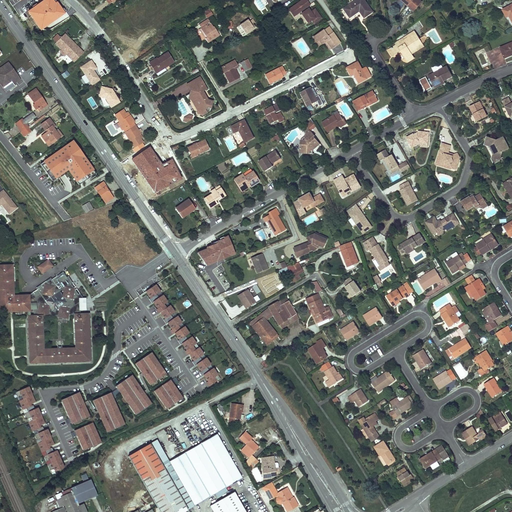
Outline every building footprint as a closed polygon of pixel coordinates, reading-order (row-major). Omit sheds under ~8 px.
[(30,0),(33,4),(38,13),(42,22),(53,17),(49,10),(43,0),(30,0)] [(314,23),(321,18),(315,9),(311,12),(307,7),(309,5),(306,0),(302,0),(292,8),(297,14),(300,11),(302,13),(302,14),(308,23),(312,20),(314,23)] [(373,12),(364,0),(356,0),(344,9),(350,17),(358,12),(358,11),(360,10),(365,17),(373,12)] [(403,0),(409,4),(408,5),(414,11),(422,2),(419,0),(403,0)] [(511,4),(503,9),(507,17),(510,15),(511,16),(510,17),(511,20),(511,4)] [(213,14),(209,9),(204,12),(207,17),(213,14)] [(430,22),(426,16),(419,20),(423,27),(430,22)] [(213,27),(208,19),(199,24),(201,28),(206,37),(205,38),(208,42),(220,35),(214,26),(213,27)] [(254,28),(248,19),(239,25),(245,34),(254,28)] [(329,26),(324,30),(328,36),(333,32),(329,26)] [(321,44),(324,42),(326,41),(331,48),(340,42),(333,32),(328,36),(324,30),(313,37),(317,42),(319,40),(321,44)] [(415,31),(402,38),(404,40),(397,44),(388,50),(392,56),(400,51),(403,55),(405,53),(409,60),(414,57),(412,54),(411,52),(423,44),(423,43),(426,41),(425,40),(427,39),(425,35),(420,39),(415,31)] [(83,52),(64,34),(61,37),(58,34),(54,38),(56,42),(55,43),(62,50),(59,52),(64,57),(65,56),(68,59),(71,56),(75,60),(83,52)] [(511,42),(500,47),(505,58),(511,54),(511,42)] [(336,54),(343,50),(340,44),(333,48),(336,54)] [(424,46),(423,44),(411,52),(412,54),(424,46)] [(150,63),(157,75),(166,70),(165,68),(173,62),(167,53),(157,59),(158,60),(156,62),(154,60),(150,63)] [(100,80),(95,73),(94,72),(93,71),(97,68),(91,60),(80,68),(92,85),(100,80)] [(222,67),(225,72),(229,82),(239,77),(235,68),(238,66),(235,60),(222,67)] [(245,70),(249,68),(245,60),(241,62),(245,70)] [(358,62),(357,62),(347,67),(352,75),(355,74),(359,82),(371,76),(367,67),(363,69),(358,62)] [(432,67),(433,73),(443,68),(441,63),(432,67)] [(0,70),(0,71),(0,70),(0,80),(1,80),(5,86),(11,81),(14,84),(21,79),(12,67),(9,69),(6,65),(0,68),(0,70)] [(453,76),(447,65),(443,68),(433,73),(428,75),(434,87),(442,82),(441,81),(443,80),(444,81),(445,81),(453,76)] [(286,73),(283,66),(265,75),(269,83),(283,76),(283,75),(286,73)] [(199,108),(197,112),(197,113),(203,115),(204,112),(206,113),(210,111),(213,101),(207,100),(202,90),(206,88),(200,77),(188,84),(191,90),(193,91),(193,93),(190,93),(190,94),(186,96),(187,98),(190,98),(194,99),(199,108)] [(446,83),(445,81),(444,81),(443,80),(441,81),(442,82),(434,87),(435,89),(446,83)] [(121,102),(115,93),(114,93),(112,90),(112,89),(102,87),(100,97),(106,98),(112,107),(121,102)] [(305,96),(310,105),(318,101),(320,105),(323,104),(319,95),(316,97),(311,88),(301,93),(303,97),(305,96)] [(47,106),(36,89),(28,94),(35,104),(33,106),(36,109),(38,108),(40,111),(47,106)] [(366,107),(366,106),(365,105),(378,99),(373,91),(353,101),(358,111),(366,107)] [(511,118),(511,117),(511,103),(509,97),(502,101),(511,118)] [(194,99),(190,98),(197,112),(199,108),(194,99)] [(479,102),(470,107),(474,115),(475,114),(479,120),(487,116),(479,102)] [(273,106),(266,110),(268,114),(267,115),(271,123),(279,120),(280,122),(284,120),(280,112),(276,114),(275,111),(280,109),(277,104),(273,106)] [(124,129),(127,127),(134,123),(135,122),(130,115),(128,116),(126,113),(124,109),(115,115),(120,122),(124,129)] [(16,123),(22,132),(23,131),(28,127),(26,124),(36,117),(33,113),(23,120),(22,119),(16,123)] [(45,114),(34,123),(35,125),(46,116),(45,114)] [(328,132),(336,127),(340,124),(341,125),(341,127),(347,123),(343,118),(340,115),(336,117),(335,116),(334,115),(322,123),(328,132)] [(53,124),(49,118),(41,124),(46,132),(41,136),(46,142),(49,139),(51,142),(55,139),(56,140),(62,136),(58,131),(57,132),(55,131),(53,127),(52,126),(53,124)] [(307,124),(307,126),(306,134),(311,131),(317,127),(312,119),(307,124)] [(254,137),(245,120),(232,126),(235,132),(240,130),(245,141),(254,137)] [(143,142),(141,138),(139,135),(141,133),(136,125),(129,130),(126,132),(125,132),(135,148),(143,142)] [(31,132),(28,127),(23,131),(22,132),(21,132),(24,137),(31,132)] [(301,140),(300,149),(303,153),(307,154),(307,153),(308,150),(311,147),(314,148),(315,148),(321,144),(317,139),(316,140),(314,137),(315,136),(311,131),(306,134),(306,136),(306,140),(301,140)] [(420,142),(424,142),(428,140),(428,132),(418,131),(417,134),(415,135),(413,133),(407,137),(412,147),(420,142)] [(496,140),(490,137),(488,141),(486,140),(485,144),(489,146),(494,154),(492,159),(493,162),(498,159),(499,156),(501,156),(502,152),(509,148),(503,137),(496,140)] [(205,140),(188,148),(192,156),(209,149),(205,140)] [(457,153),(454,155),(452,156),(448,155),(448,154),(448,152),(450,145),(443,143),(437,160),(441,161),(442,163),(446,164),(445,167),(450,169),(451,167),(456,169),(460,157),(457,153)] [(70,159),(75,167),(76,168),(86,160),(76,146),(65,153),(70,159)] [(384,159),(390,156),(386,149),(377,154),(381,161),(384,159)] [(276,150),(259,161),(265,171),(273,166),(272,163),(274,162),(274,163),(281,158),(276,150)] [(236,166),(249,158),(245,151),(232,159),(236,166)] [(128,166),(133,174),(148,163),(147,160),(149,159),(146,154),(128,166)] [(384,159),(391,170),(395,167),(397,171),(400,169),(402,172),(406,169),(402,163),(399,165),(397,163),(396,164),(394,161),(396,160),(392,154),(390,156),(384,159)] [(148,163),(133,174),(140,184),(148,178),(145,174),(149,172),(152,175),(157,171),(151,161),(148,163)] [(63,170),(58,163),(53,167),(58,173),(63,170)] [(248,183),(250,186),(259,180),(253,171),(245,176),(243,174),(234,179),(240,189),(248,183)] [(356,177),(350,180),(351,182),(347,184),(346,182),(343,175),(334,180),(340,192),(344,190),(346,193),(351,190),(352,192),(361,187),(356,177)] [(108,190),(109,190),(104,181),(95,187),(101,196),(106,203),(114,198),(110,193),(108,190)] [(418,200),(408,181),(400,185),(402,189),(400,190),(408,205),(418,200)] [(503,183),(509,193),(511,191),(510,189),(509,190),(504,182),(503,183)] [(248,183),(240,189),(242,191),(250,186),(248,183)] [(218,198),(219,200),(226,195),(221,188),(216,191),(215,189),(211,191),(212,194),(204,199),(210,208),(218,203),(216,201),(215,200),(218,198)] [(0,204),(1,204),(9,213),(16,207),(3,190),(0,192),(0,204)] [(304,207),(311,203),(315,201),(317,205),(324,201),(320,194),(313,198),(310,192),(299,199),(299,200),(295,202),(302,214),(307,212),(304,207)] [(486,203),(481,194),(477,196),(474,196),(472,197),(472,196),(470,197),(470,196),(462,202),(467,210),(475,205),(476,208),(481,205),(482,205),(486,203)] [(175,208),(182,218),(185,215),(185,214),(190,211),(191,212),(196,209),(189,199),(175,208)] [(90,202),(82,206),(86,213),(94,209),(90,202)] [(357,204),(347,211),(363,233),(372,226),(367,218),(365,219),(360,212),(362,211),(357,204)] [(271,213),(263,218),(267,225),(268,224),(275,235),(286,229),(278,215),(279,214),(276,208),(269,212),(271,213)] [(453,213),(449,216),(455,225),(458,223),(453,213)] [(431,221),(430,220),(426,222),(433,234),(437,232),(441,229),(442,231),(450,227),(451,227),(455,225),(449,216),(446,218),(446,219),(442,221),(441,219),(437,221),(436,219),(431,221)] [(511,222),(499,230),(506,240),(511,237),(510,236),(511,234),(511,222)] [(451,228),(451,227),(450,227),(442,231),(441,229),(437,232),(439,235),(451,228)] [(408,240),(400,245),(405,252),(413,247),(413,248),(417,245),(418,246),(425,241),(420,233),(409,240),(408,240)] [(311,250),(313,250),(317,248),(318,248),(319,245),(324,247),(327,239),(315,234),(310,235),(313,242),(312,244),(308,245),(307,243),(294,248),(298,257),(309,252),(311,250)] [(487,236),(478,241),(477,239),(470,243),(472,247),(478,256),(493,247),(487,236)] [(363,242),(368,251),(370,249),(380,266),(379,267),(381,270),(390,265),(388,261),(389,260),(385,253),(383,254),(382,251),(383,251),(379,244),(378,244),(377,245),(372,237),(363,242)] [(219,247),(219,246),(214,248),(214,249),(208,251),(209,253),(205,254),(209,264),(214,262),(213,261),(215,260),(234,253),(229,240),(225,241),(226,243),(227,244),(219,247)] [(358,263),(351,242),(340,246),(342,251),(343,250),(346,259),(345,259),(348,267),(358,263)] [(268,269),(266,262),(264,263),(262,257),(264,257),(262,253),(251,257),(257,273),(268,269)] [(456,259),(455,256),(442,265),(448,276),(455,272),(454,270),(463,264),(459,257),(456,259)] [(53,266),(49,260),(45,262),(49,269),(53,266)] [(320,268),(329,274),(334,268),(325,261),(320,268)] [(49,269),(45,262),(38,267),(43,273),(49,269)] [(34,309),(34,316),(46,300),(59,292),(67,303),(83,309),(80,306),(80,302),(84,299),(80,293),(78,294),(71,283),(73,283),(68,276),(67,277),(63,271),(57,275),(59,278),(53,281),(52,279),(51,278),(47,280),(48,282),(42,286),(41,284),(36,287),(38,289),(39,291),(35,293),(33,292),(27,296),(27,295),(14,295),(13,281),(13,265),(0,265),(0,310),(31,309),(34,309)] [(437,283),(429,271),(412,281),(418,291),(430,284),(432,286),(437,283)] [(353,281),(350,277),(344,282),(347,286),(346,287),(353,297),(361,291),(354,281),(353,281)] [(229,279),(223,281),(225,285),(218,287),(220,292),(232,288),(229,279)] [(316,293),(322,289),(316,280),(310,283),(316,293)] [(481,296),(475,286),(477,285),(474,281),(460,289),(463,294),(465,292),(471,302),(481,296)] [(250,287),(254,295),(260,292),(257,284),(250,287)] [(156,287),(146,295),(150,301),(161,294),(156,287)] [(399,289),(398,287),(380,298),(385,307),(393,302),(399,298),(400,300),(404,298),(403,296),(399,289)] [(247,289),(237,295),(241,300),(242,299),(245,304),(244,305),(246,308),(256,302),(247,289)] [(332,316),(330,310),(326,311),(324,308),(318,294),(306,299),(318,326),(330,321),(328,317),(332,316)] [(164,298),(153,305),(157,311),(156,312),(158,316),(162,313),(160,310),(168,305),(164,298)] [(46,300),(34,316),(43,315),(58,315),(58,316),(68,318),(69,314),(74,314),(81,314),(81,310),(83,309),(67,303),(53,311),(46,300)] [(280,324),(292,316),(291,316),(297,313),(289,300),(280,305),(277,301),(269,307),(273,314),(279,324),(280,324)] [(493,310),(489,304),(480,309),(481,312),(478,314),(485,326),(482,328),(485,333),(492,328),(488,322),(496,318),(492,311),(493,310)] [(445,329),(455,323),(445,305),(435,311),(442,323),(441,324),(445,329)] [(273,314),(269,307),(261,314),(266,320),(273,314)] [(170,309),(160,316),(165,322),(175,315),(170,309)] [(376,320),(369,310),(356,317),(363,328),(368,325),(367,323),(371,320),(373,322),(376,320)] [(34,316),(28,316),(28,319),(29,319),(29,324),(28,324),(28,328),(29,328),(29,334),(28,334),(29,339),(29,338),(30,343),(29,343),(29,348),(30,348),(30,353),(29,353),(29,356),(30,356),(30,363),(39,363),(44,363),(44,362),(48,362),(48,363),(54,363),(54,362),(59,362),(63,362),(68,361),(68,362),(73,362),(73,361),(77,361),(77,362),(82,362),(82,361),(90,361),(90,353),(91,353),(91,351),(90,351),(90,345),(91,345),(91,341),(90,341),(90,336),(90,331),(89,331),(89,326),(90,326),(90,321),(89,321),(89,316),(90,316),(90,314),(81,314),(74,314),(75,322),(76,343),(75,343),(75,349),(70,349),(69,348),(62,348),(57,348),(50,349),(44,350),(44,344),(43,344),(43,323),(43,315),(34,316)] [(261,314),(250,323),(265,342),(270,339),(271,341),(278,336),(266,320),(261,314)] [(294,320),(292,316),(280,324),(282,328),(294,320)] [(178,319),(168,326),(172,333),(183,325),(178,319)] [(463,334),(470,329),(466,321),(458,326),(463,334)] [(354,334),(347,324),(334,332),(340,343),(345,339),(344,338),(350,334),(351,336),(354,334)] [(506,331),(503,327),(491,335),(500,348),(510,342),(507,338),(504,332),(506,331)] [(185,329),(175,336),(179,343),(190,336),(185,329)] [(192,340),(182,347),(186,353),(185,354),(187,358),(191,355),(189,352),(197,347),(192,340)] [(467,349),(462,340),(444,351),(445,353),(449,360),(467,349)] [(302,352),(310,366),(320,360),(315,351),(318,349),(314,341),(310,344),(311,347),(302,352)] [(200,351),(189,358),(194,364),(204,357),(200,351)] [(427,365),(419,351),(408,357),(412,363),(413,362),(416,367),(415,368),(417,371),(427,365)] [(488,364),(482,353),(469,361),(471,366),(474,364),(477,370),(478,369),(481,373),(489,368),(487,364),(488,364)] [(151,356),(134,368),(148,389),(166,378),(151,356)] [(207,361),(196,368),(201,375),(211,367),(207,361)] [(461,362),(454,365),(461,379),(467,376),(461,362)] [(318,373),(323,370),(320,365),(315,368),(318,373)] [(329,375),(326,369),(323,370),(318,373),(317,374),(322,382),(318,384),(321,390),(333,382),(329,375)] [(214,371),(203,378),(208,384),(206,386),(209,389),(216,384),(214,381),(218,378),(214,371)] [(445,384),(448,382),(442,372),(428,380),(435,391),(440,388),(439,386),(444,383),(445,384)] [(385,379),(381,373),(370,381),(368,379),(363,384),(365,386),(364,386),(371,395),(385,385),(382,381),(385,379)] [(131,379),(114,390),(133,418),(150,406),(131,379)] [(497,394),(489,381),(479,387),(487,400),(497,394)] [(170,384),(153,395),(165,413),(182,402),(170,384)] [(30,390),(16,396),(18,400),(21,399),(23,403),(32,399),(34,398),(30,390)] [(351,410),(361,404),(353,392),(339,400),(343,407),(348,404),(351,410)] [(79,396),(61,405),(71,428),(89,420),(79,396)] [(110,396),(92,404),(106,436),(124,428),(110,396)] [(32,399),(23,403),(19,405),(23,414),(36,407),(32,399)] [(406,408),(401,399),(393,404),(391,401),(384,405),(386,408),(385,409),(387,413),(391,418),(406,408)] [(231,404),(227,422),(236,424),(237,421),(238,421),(240,413),(241,406),(231,404)] [(220,405),(215,408),(220,417),(225,415),(220,405)] [(39,411),(25,417),(27,421),(30,420),(32,424),(41,420),(42,419),(39,411)] [(502,426),(495,414),(482,422),(489,434),(502,426)] [(366,416),(363,418),(364,420),(353,427),(358,434),(354,436),(358,442),(361,440),(364,445),(371,440),(365,430),(370,428),(368,425),(371,423),(366,416)] [(41,420),(32,424),(27,426),(31,435),(45,428),(41,420)] [(92,426),(73,434),(83,455),(101,447),(92,426)] [(472,437),(467,429),(456,436),(464,448),(475,441),(478,442),(478,439),(481,437),(478,432),(476,433),(475,435),(472,437)] [(47,432),(34,438),(36,442),(39,441),(41,445),(50,441),(51,440),(47,432)] [(243,465),(248,468),(249,467),(254,461),(251,458),(249,456),(252,452),(254,454),(258,450),(249,442),(250,440),(252,439),(246,434),(243,438),(241,436),(238,439),(246,445),(243,449),(244,451),(241,455),(247,460),(243,465)] [(216,435),(168,462),(194,507),(214,495),(217,498),(226,493),(224,489),(241,480),(216,435)] [(249,442),(258,450),(259,448),(250,440),(249,442)] [(50,441),(41,445),(36,447),(40,456),(54,450),(50,441)] [(168,462),(157,442),(128,458),(159,511),(185,511),(194,507),(168,462)] [(387,462),(376,444),(367,449),(372,458),(370,459),(375,469),(387,462)] [(442,460),(435,449),(430,452),(435,461),(437,463),(442,460)] [(435,461),(430,452),(414,462),(419,470),(435,461)] [(57,453),(44,459),(46,463),(49,462),(51,466),(61,462),(57,453)] [(280,472),(279,467),(279,463),(275,464),(274,457),(261,458),(262,464),(261,465),(263,478),(270,477),(276,474),(276,472),(280,472)] [(254,461),(249,467),(252,469),(259,461),(256,459),(254,461)] [(51,466),(48,468),(49,472),(53,470),(55,474),(64,470),(65,470),(61,462),(51,466)] [(402,484),(403,483),(401,479),(396,471),(388,476),(394,486),(393,486),(397,491),(404,487),(402,484)] [(61,508),(66,506),(68,511),(88,511),(85,506),(81,507),(80,505),(99,496),(93,481),(73,490),(75,493),(63,498),(63,499),(58,502),(61,508)] [(280,501),(286,511),(289,511),(298,507),(292,498),(290,499),(284,490),(286,488),(285,486),(275,492),(270,484),(262,488),(268,498),(273,495),(276,493),(280,501)] [(292,498),(286,488),(284,490),(290,499),(292,498)] [(243,511),(233,494),(208,508),(210,511),(243,511)]
